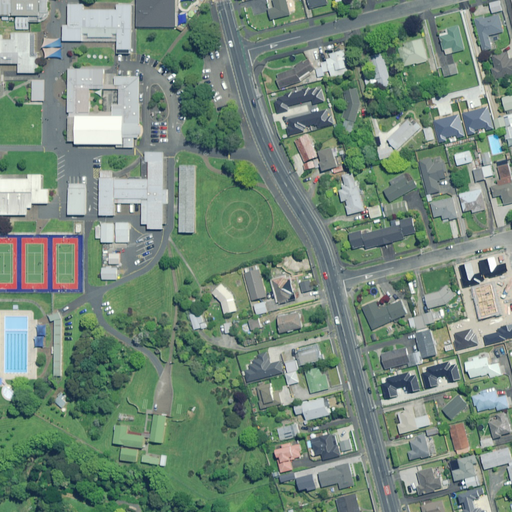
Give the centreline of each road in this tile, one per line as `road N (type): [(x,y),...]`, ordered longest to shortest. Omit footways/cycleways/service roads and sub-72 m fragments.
road 1 (tertiary): [(331,283),(312,228),(266,148),(236,53)]
road 2 (tertiary): [(390,511),(331,283)]
road 3 (residential): [(442,0),(236,53)]
road 4 (residential): [(511,238),(331,283)]
